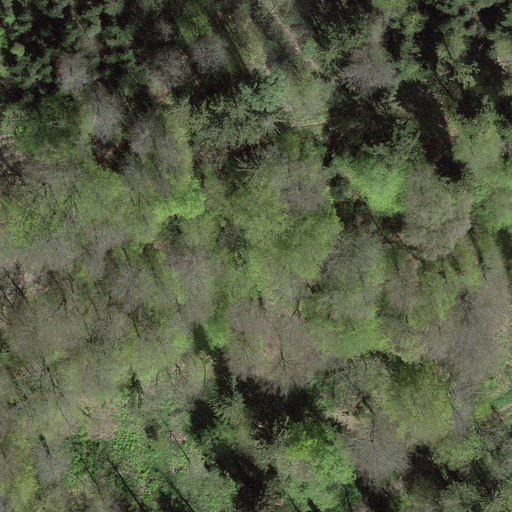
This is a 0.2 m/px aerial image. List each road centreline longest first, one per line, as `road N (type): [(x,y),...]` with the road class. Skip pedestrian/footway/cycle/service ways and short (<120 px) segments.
road 1 (track): [(511,59),(439,72),(378,102),(214,144),(175,166),(108,227),(0,295)]
road 2 (track): [(511,413),(363,511)]
